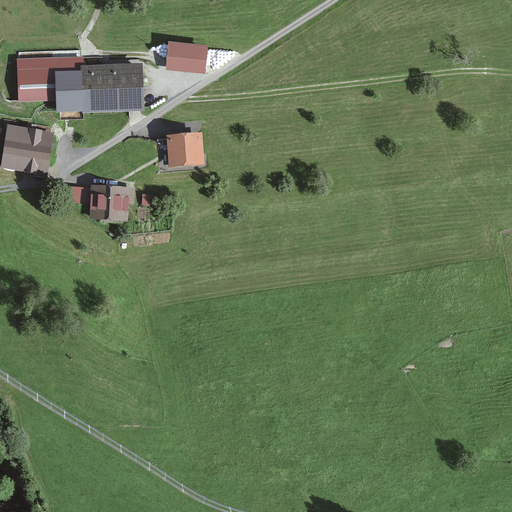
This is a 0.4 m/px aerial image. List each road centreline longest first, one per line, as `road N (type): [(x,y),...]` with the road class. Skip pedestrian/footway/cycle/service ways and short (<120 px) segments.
road 1 (unclassified): [(31,182),(66,171),(333,0)]
road 2 (track): [(511,70),(179,100)]
road 3 (track): [(237,511),(0,372)]
